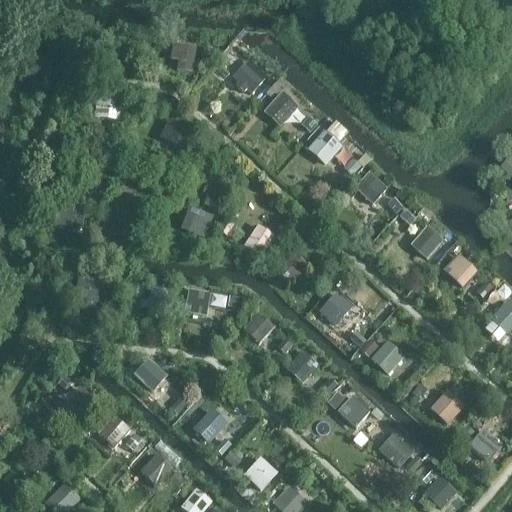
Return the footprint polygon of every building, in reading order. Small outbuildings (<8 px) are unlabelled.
[(178,44),(176,73),(195,74),(197,46),(178,44)] [(265,79),(251,63),(231,80),(245,96),(265,79)] [(96,103),(95,119),(123,120),(123,104),(96,103)] [(184,130),(167,121),(157,142),(174,151),(184,130)] [(316,165),(331,149),(314,133),(299,149),(316,165)] [(376,177),(353,201),(366,214),(389,190),(376,177)] [(48,204),(48,221),(84,220),(84,203),(48,204)] [(208,238),(214,215),(190,208),(183,231),(208,238)] [(271,234),(254,224),(243,241),(261,251),(271,234)] [(421,229),(404,247),(425,266),(442,247),(421,229)] [(465,289),(480,273),(460,255),(445,272),(465,289)] [(301,256),(281,272),(290,283),(310,268),(301,256)] [(218,281),(212,303),(243,312),(249,290),(218,281)] [(158,315),(157,288),(142,289),(143,315),(158,315)] [(185,315),(210,316),(211,291),(186,290),(185,315)] [(314,310),(327,328),(345,315),(331,297),(314,310)] [(511,306),(502,297),(483,319),(505,339),(511,330),(511,306)] [(236,334),(266,361),(275,351),(264,342),(273,332),(254,314),(236,334)] [(372,361),(390,376),(406,356),(389,341),(372,361)] [(290,372),(305,385),(321,366),(306,353),(290,372)] [(139,359),(126,373),(149,394),(162,380),(139,359)] [(82,387),(66,403),(81,419),(98,404),(82,387)] [(447,390),(430,409),(450,426),(466,407),(447,390)] [(344,394),(330,408),(356,433),(369,418),(344,394)] [(193,429),(210,445),(229,426),(213,409),(193,429)] [(103,414),(88,431),(112,452),(126,434),(103,414)] [(381,449),(401,428),(388,415),(379,424),(386,430),(374,442),(381,449)] [(363,430),(372,441),(384,430),(375,420),(363,430)] [(381,451),(410,478),(431,456),(402,429),(381,451)] [(483,433),(464,454),(482,471),(501,450),(483,433)] [(141,471),(158,488),(175,470),(158,453),(141,471)] [(261,457),(245,476),(264,492),(280,472),(261,457)] [(435,479),(416,502),(428,511),(441,511),(455,496),(435,479)] [(45,505),(53,511),(69,511),(82,499),(65,483),(45,505)] [(190,491),(170,509),(172,511),(202,511),(206,508),(190,491)]
